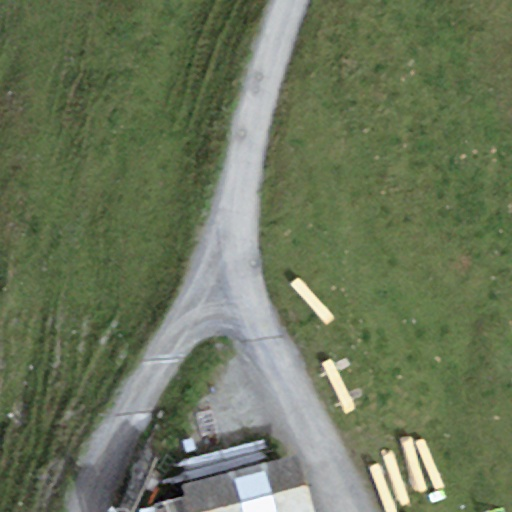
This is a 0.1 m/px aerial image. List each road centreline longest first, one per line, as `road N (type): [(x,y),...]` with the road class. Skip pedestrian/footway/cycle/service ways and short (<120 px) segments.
road 1 (track): [(351,511),(247,308),(234,222),(288,0)]
road 2 (track): [(90,511),(234,222)]
